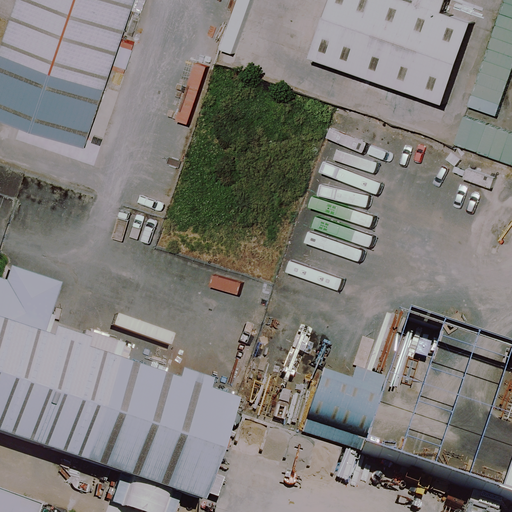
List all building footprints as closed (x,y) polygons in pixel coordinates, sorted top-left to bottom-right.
[(20,0),(0,57),(0,102),(91,133),(136,0),(20,0)] [(412,0),(412,3),(401,0),(328,0),(308,59),(440,103),(467,23),(439,14),(443,0),(412,0)] [(511,68),(511,0),(504,0),(468,108),(496,117),(511,68)] [(511,134),(463,118),(454,145),(511,165),(511,134)] [(0,440),(187,504),(222,401),(192,391),(195,383),(164,373),(161,380),(70,348),(72,342),(39,331),(56,284),(6,267),(0,283),(0,440)] [(511,511),(511,363),(393,325),(346,465),(487,511),(511,511)] [(0,511),(27,511),(29,507),(0,497),(0,511)]
